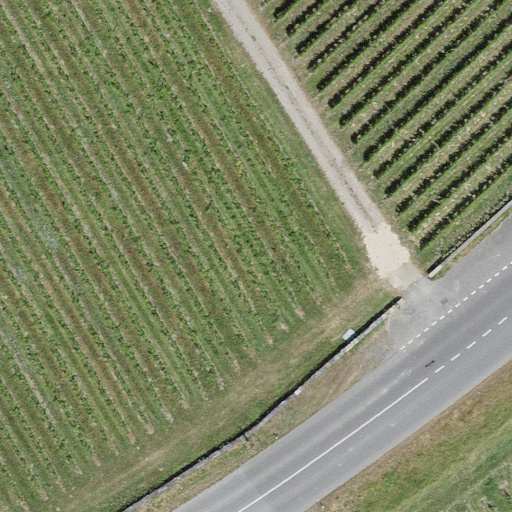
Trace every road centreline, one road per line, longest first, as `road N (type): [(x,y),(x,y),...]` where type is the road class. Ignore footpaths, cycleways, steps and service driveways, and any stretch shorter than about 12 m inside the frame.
road 1 (track): [(432,303),(225,0)]
road 2 (secondary): [(242,511),(511,311)]
road 3 (track): [(511,229),(432,303),(466,349)]
